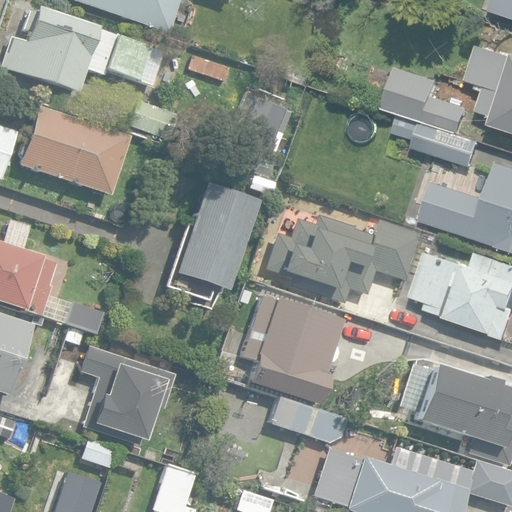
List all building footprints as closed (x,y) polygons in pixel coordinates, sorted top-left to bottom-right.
[(62,0),(166,34),(176,0),(62,0)] [(511,0),(496,0),(492,13),(511,19),(511,0)] [(0,62),(0,69),(75,94),(84,70),(102,75),(103,70),(149,86),(160,53),(96,31),(96,27),(35,7),(33,13),(26,11),(20,30),(26,32),(24,42),(6,39),(0,62)] [(492,127),(511,134),(511,57),(479,47),(468,81),(478,85),(476,90),(485,93),(478,113),(495,119),(492,127)] [(384,109),(460,134),(468,109),(433,98),(438,82),(397,69),(384,109)] [(238,141),(272,154),(279,135),(274,133),(284,110),(255,98),(238,141)] [(125,125),(166,141),(175,116),(135,101),(125,125)] [(16,167),(107,196),(115,174),(122,177),(126,164),(119,161),(126,137),(34,107),(25,140),(19,141),(15,155),(18,162),(16,167)] [(0,171),(13,132),(0,127),(0,171)] [(439,163),(479,176),(488,150),(448,136),(439,163)] [(444,231),(511,252),(511,169),(499,165),(483,216),(452,207),(444,231)] [(254,195),(267,199),(272,185),(257,181),(254,195)] [(171,274),(224,292),(252,200),(200,184),(171,274)] [(287,286),(340,304),(346,289),(363,295),(371,272),(402,281),(416,234),(375,220),(370,237),(350,231),(350,227),(315,216),(312,225),(294,219),(287,238),(274,233),(261,269),(288,278),(287,286)] [(0,303),(38,316),(47,286),(45,286),(52,264),(38,259),(39,257),(19,250),(27,227),(6,220),(0,239),(0,303)] [(492,337),(505,342),(511,320),(511,266),(478,255),(474,269),(463,266),(462,262),(454,259),(450,262),(434,256),(440,237),(419,230),(409,263),(423,268),(413,300),(429,306),(427,313),(492,335),(492,337)] [(235,269),(246,272),(249,260),(238,257),(235,269)] [(230,291),(238,293),(243,278),(234,274),(230,291)] [(246,383),(317,406),(328,376),(322,374),(326,362),(328,361),(330,359),(332,356),(332,353),(332,350),(330,347),(338,320),(272,298),(271,300),(256,296),(239,357),(253,361),(246,383)] [(61,324),(92,335),(100,314),(68,303),(61,324)] [(0,392),(7,395),(30,325),(0,314),(0,392)] [(25,323),(43,329),(46,320),(28,314),(25,323)] [(62,341),(75,346),(80,332),(67,328),(62,341)] [(80,426),(136,447),(138,439),(144,441),(155,408),(162,410),(172,376),(87,346),(77,372),(96,378),(80,426)] [(49,381),(65,386),(72,361),(57,355),(49,381)] [(495,380),(432,362),(429,370),(409,364),(395,407),(415,413),(412,422),(467,439),(464,453),(505,466),(511,444),(511,409),(511,410),(511,408),(511,390),(494,385),(495,380)] [(238,406),(243,399),(231,390),(226,397),(238,406)] [(266,423),(338,447),(347,420),(274,395),(272,401),(261,397),(254,417),(267,421),(266,423)] [(242,419),(252,422),(256,408),(246,405),(242,419)] [(113,441),(84,431),(75,454),(104,465),(113,441)] [(460,511),(474,471),(392,444),(387,462),(358,452),(355,460),(327,450),(311,496),(345,507),(343,511),(346,511),(460,511)] [(149,509),(157,511),(178,511),(192,473),(164,464),(149,509)] [(239,511),(264,511),(268,499),(240,490),(233,510),(240,511),(239,511)]
